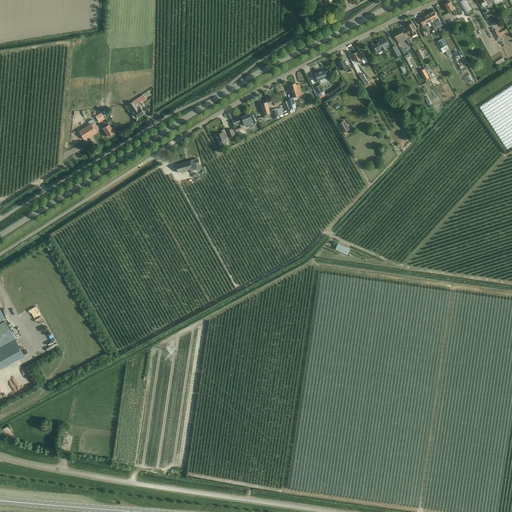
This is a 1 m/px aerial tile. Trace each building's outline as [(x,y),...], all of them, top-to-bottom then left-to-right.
[(466,12),(471,9),(466,0),(462,0),(460,2),(466,12)] [(445,5),(449,12),(452,10),(455,15),(457,14),(451,2),(445,5)] [(440,20),(434,11),(429,14),(434,23),(435,23),(437,26),(441,24),(440,20)] [(434,23),(429,14),(419,19),(423,25),(428,23),(429,26),(431,25),(434,23)] [(405,30),(409,37),(411,36),(412,37),(417,34),(415,30),(417,29),(413,23),(406,26),(408,29),(405,30)] [(492,29),(497,39),(502,36),(497,29),(495,30),(493,28),(492,29)] [(409,37),(405,30),(403,32),(401,29),(394,33),(399,43),(406,39),(409,44),(412,43),(409,37)] [(374,45),(372,46),(374,50),(376,49),(377,51),(378,53),(382,51),(387,48),(386,46),(389,44),(385,38),(373,45),(374,45)] [(452,54),(443,38),(436,42),(440,49),(441,49),(443,53),(445,52),(448,56),(452,54)] [(396,45),(390,48),(395,57),(401,54),(396,45)] [(360,63),(363,62),(361,58),(365,56),(362,50),(358,52),(357,52),(352,55),(356,62),(359,60),(360,63)] [(498,66),(506,62),(503,57),(495,62),(498,66)] [(349,72),(352,71),(349,65),(346,66),(343,59),(337,62),(341,70),(345,69),(346,71),(348,70),(349,72)] [(399,67),(404,74),(408,72),(403,65),(399,67)] [(425,80),(430,78),(425,69),(420,71),(425,80)] [(328,70),(324,71),(324,70),(315,73),(317,81),(330,76),(328,70)] [(362,74),(359,75),(365,86),(369,84),(367,80),(366,81),(362,74)] [(287,100),(288,101),(285,102),(289,110),(291,109),(291,111),(294,110),(294,108),(296,108),(294,101),(298,99),(297,96),(302,95),(299,84),(296,85),(295,83),(289,85),(293,98),(287,100)] [(320,85),(314,88),(320,99),(326,96),(320,85)] [(511,146),(511,85),(479,106),(508,149),(511,146)] [(143,94),(132,102),(135,105),(140,102),(141,103),(146,99),(143,94)] [(138,110),(136,107),(132,102),(129,104),(134,112),(135,112),(139,118),(145,114),(141,109),(138,110)] [(271,116),(270,113),(266,102),(261,104),(265,118),(271,116)] [(280,108),(277,109),(272,110),(275,119),(279,118),(279,116),(282,115),(280,108)] [(241,117),(244,124),(245,126),(253,123),(249,114),(241,117)] [(349,129),(344,120),(338,124),(343,133),(349,129)] [(96,131),(99,129),(95,123),(92,125),(91,123),(79,131),(85,140),(97,132),(96,131)] [(108,137),(115,133),(109,124),(103,128),(108,137)] [(229,141),(228,138),(224,129),(221,130),(222,133),(216,135),(219,142),(222,141),(223,143),(229,141)] [(198,159),(176,165),(178,173),(189,169),(191,169),(195,168),(196,170),(201,169),(198,159)] [(347,255),(350,249),(337,244),(335,250),(347,255)] [(0,369),(24,356),(5,321),(0,311),(0,369)]
